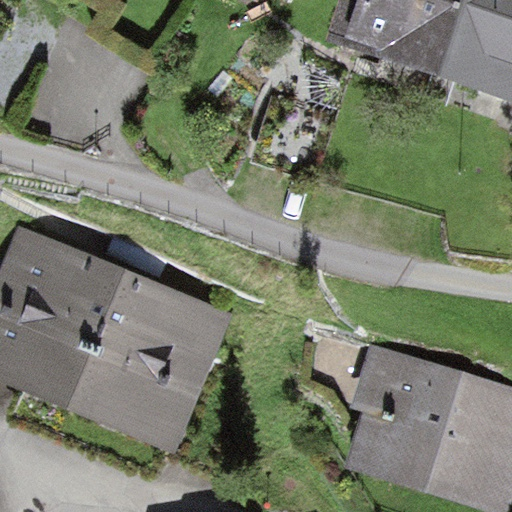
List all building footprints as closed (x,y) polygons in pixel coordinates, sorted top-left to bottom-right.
[(168,0),(115,0),(98,26),(154,62),(187,12),(168,0)] [(361,41),(364,33),(437,57),(455,0),(351,0),(340,34),(361,41)] [(511,0),(455,0),(437,57),(511,81),(511,0)] [(279,96),(260,157),(320,176),(339,115),(279,96)] [(444,210),(460,148),(339,115),(320,176),(444,210)] [(112,251),(161,270),(165,260),(117,239),(112,251)] [(30,243),(0,315),(0,354),(171,425),(215,318),(139,287),(141,282),(90,261),(87,266),(30,243)] [(511,400),(379,360),(369,392),(388,398),(371,452),(496,490),(511,437),(511,400)]
